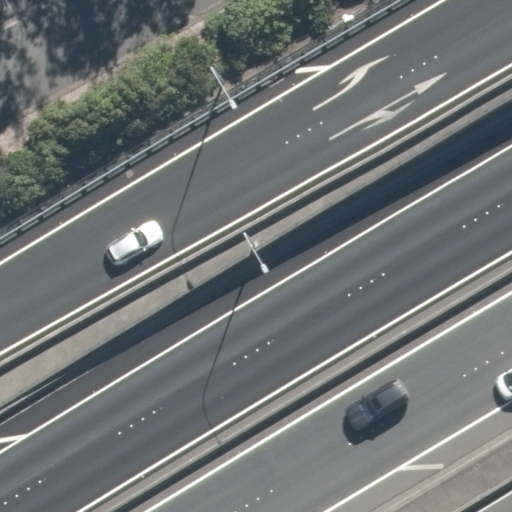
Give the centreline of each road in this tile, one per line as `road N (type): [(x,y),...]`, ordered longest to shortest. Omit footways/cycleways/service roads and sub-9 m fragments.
road 1 (trunk): [(0,504),(511,196)]
road 2 (trunk): [(0,315),(511,12)]
road 3 (trunk): [(511,351),(242,511)]
